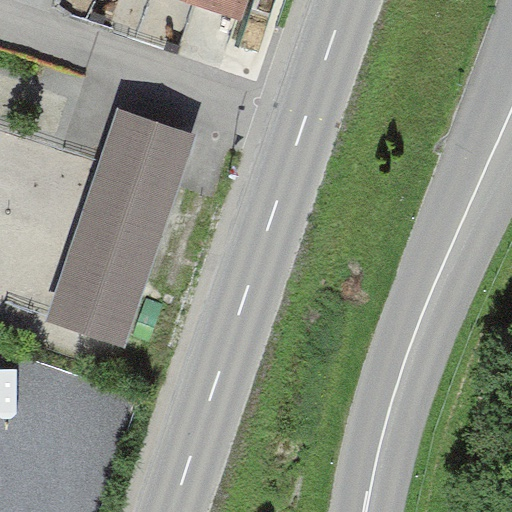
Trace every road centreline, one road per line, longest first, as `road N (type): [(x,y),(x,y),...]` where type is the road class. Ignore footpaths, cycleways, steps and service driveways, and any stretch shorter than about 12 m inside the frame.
road 1 (secondary): [(176,511),(354,0)]
road 2 (tertiary): [(368,511),(388,416),(431,292),(511,121)]
